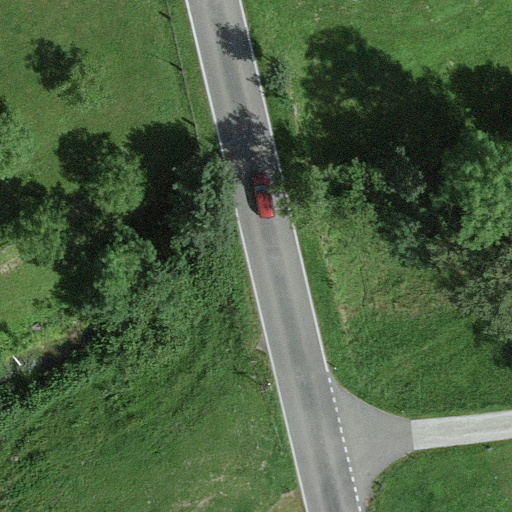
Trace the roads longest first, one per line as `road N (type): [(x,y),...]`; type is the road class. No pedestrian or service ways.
road 1 (tertiary): [(333,511),(211,0)]
road 2 (track): [(511,425),(319,452)]
